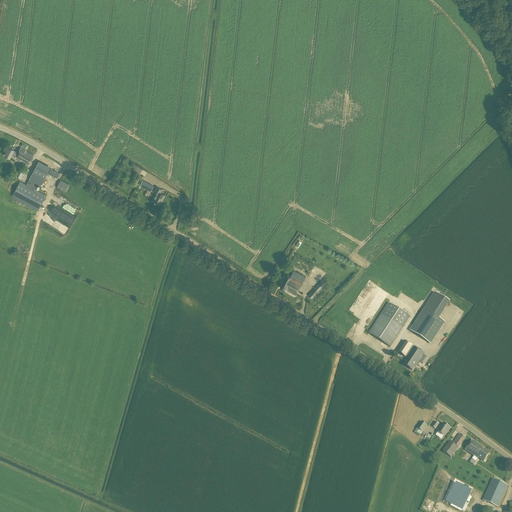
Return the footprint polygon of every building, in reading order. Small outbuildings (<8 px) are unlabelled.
[(34,155),(26,151),(26,150),(21,147),(18,152),(9,147),(5,155),(10,158),(11,155),(15,157),(15,158),(28,165),(34,155)] [(40,185),(50,168),(38,161),(28,179),(29,180),(26,184),(20,181),(12,196),(38,210),(46,195),(35,189),(38,184),(40,185)] [(140,175),(143,169),(137,166),(134,171),(140,175)] [(57,178),(59,173),(51,169),(48,173),(57,178)] [(65,191),(68,184),(60,180),(57,187),(65,191)] [(150,191),(153,186),(143,180),(140,186),(150,191)] [(162,201),(165,196),(160,194),(163,190),(156,186),(152,192),(156,194),(152,201),(159,204),(161,201),(162,201)] [(310,269),(316,257),(299,248),(294,259),(298,260),(296,263),(310,269)] [(287,274),(280,287),(286,290),(290,292),(296,295),(305,277),(299,274),(293,271),(291,276),(287,274)] [(312,299),(325,284),(321,280),(308,295),(312,299)] [(359,311),(375,284),(368,280),(352,307),(359,311)] [(371,306),(377,308),(384,293),(378,290),(371,306)] [(431,344),(445,322),(439,319),(450,302),(434,292),(409,331),(431,344)] [(390,347),(410,317),(388,303),(368,333),(390,347)] [(349,323),(353,314),(348,312),(345,321),(349,323)] [(415,368),(424,354),(412,347),(413,346),(404,341),(396,352),(405,358),(404,360),(405,361),(403,365),(412,371),(414,367),(415,368)] [(422,432),(427,425),(422,422),(417,429),(422,432)] [(444,437),(450,429),(443,423),(437,432),(444,437)] [(458,448),(465,438),(459,434),(452,444),(449,442),(442,451),(451,458),(458,448)] [(483,462),(489,454),(482,449),(483,448),(472,441),(465,451),(474,457),(470,463),(473,465),(478,458),(483,462)] [(434,471),(421,507),(427,509),(427,507),(431,508),(444,475),(434,471)] [(498,507),(508,485),(492,478),(482,500),(498,507)] [(476,505),(478,501),(454,484),(449,490),(477,510),(479,507),(476,505)]
